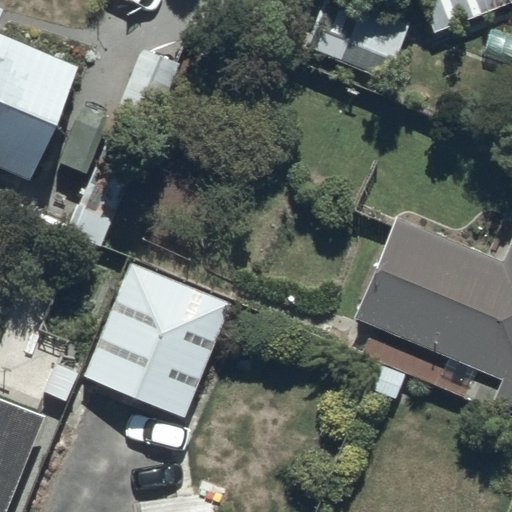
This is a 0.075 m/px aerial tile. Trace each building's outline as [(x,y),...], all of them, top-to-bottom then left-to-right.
[(372,0),(315,0),(301,36),(382,69),(405,13),(372,0)] [(421,0),(431,25),(497,0),(421,0)] [(0,158),(26,169),(74,56),(0,24),(0,158)] [(174,63),(140,48),(116,107),(150,121),(174,63)] [(391,205),(349,308),(498,370),(490,391),(511,398),(511,214),(497,251),(391,205)] [(126,253),(80,367),(181,408),(227,294),(126,253)] [(0,502),(40,405),(0,389),(0,502)]
